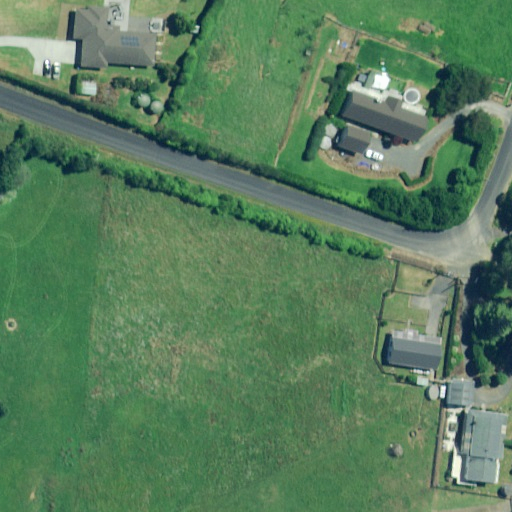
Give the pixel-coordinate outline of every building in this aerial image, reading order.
[(83,10),(71,9),(68,38),(78,39),(76,66),(102,69),(103,63),(148,67),(150,34),(115,31),(115,26),(101,25),(102,8),(83,6),(83,10)] [(400,106),(401,101),(386,96),(384,102),(352,91),(343,117),(417,143),(427,116),(400,106)] [(350,151),(361,156),(371,135),(349,125),(335,155),(346,160),(350,151)] [(416,335),(416,333),(390,330),(386,363),(437,370),(441,339),(416,335)] [(467,406),(471,382),(450,379),(447,402),(467,406)] [(462,480),(492,482),(494,459),(497,460),(499,431),(503,432),(504,413),(465,410),(463,437),(465,437),(462,480)]
